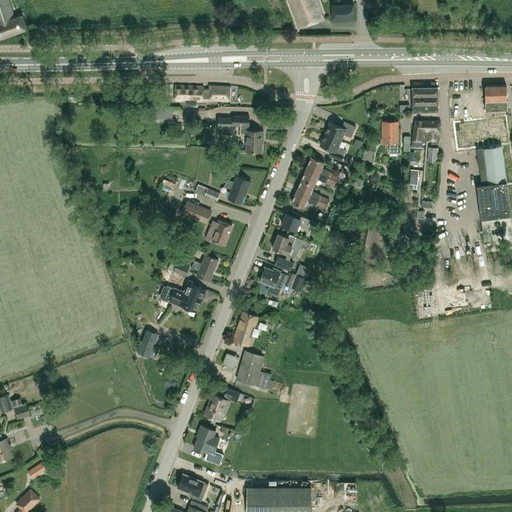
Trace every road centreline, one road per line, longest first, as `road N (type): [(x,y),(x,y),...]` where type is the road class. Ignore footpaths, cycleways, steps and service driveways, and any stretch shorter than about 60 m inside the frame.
road 1 (residential): [(147,511),(297,127),(309,58)]
road 2 (primary): [(309,58),(0,64)]
road 3 (primary): [(511,60),(309,58)]
